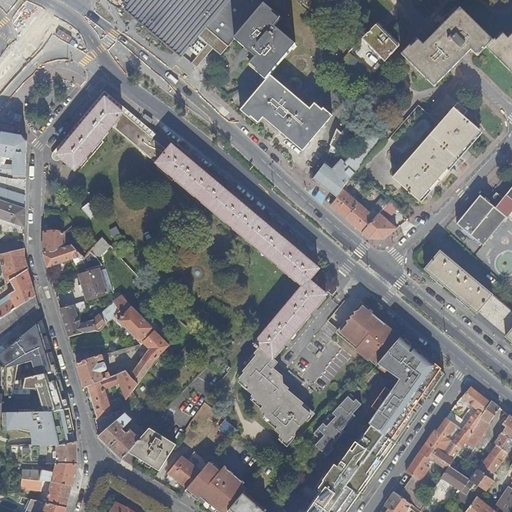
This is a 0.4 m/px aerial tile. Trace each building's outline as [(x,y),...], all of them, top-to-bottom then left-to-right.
[(125,0),(131,5),(134,7),(138,2),(149,11),(142,20),(184,56),(199,38),(208,45),(193,64),(197,69),(214,50),(221,56),(235,40),(265,5),(259,0),(125,0)] [(134,7),(131,5),(128,9),(142,20),(149,11),(138,2),(134,7)] [(274,13),(265,5),(235,40),(257,57),(252,63),(259,70),(257,72),(266,80),(246,103),(240,110),(257,125),(263,118),(302,152),(333,117),(323,109),(321,111),(314,105),(310,109),(270,75),(296,46),(275,28),(280,21),(272,15),(274,13)] [(460,8),(440,29),(464,53),(465,55),(466,55),(470,51),(475,55),(483,48),(484,50),(486,49),(508,71),(511,75),(511,33),(508,38),(504,34),(497,41),(494,39),(493,40),(493,41),(460,8)] [(282,19),(274,13),(272,15),(280,21),(282,19)] [(400,46),(378,23),(363,39),(370,46),(369,47),(384,64),(390,57),(400,46)] [(440,29),(430,39),(454,63),(464,53),(440,29)] [(501,32),(494,39),(497,41),(504,34),(501,32)] [(408,51),(418,41),(416,39),(407,49),(408,51)] [(439,83),(454,66),(429,40),(423,45),(418,41),(408,51),(439,83)] [(483,48),(475,55),(477,57),(484,50),(483,48)] [(434,88),(439,83),(408,51),(407,49),(401,55),(422,76),(434,88)] [(339,63),(366,86),(374,75),(349,53),(339,63)] [(464,53),(454,63),(455,65),(457,63),(465,55),(464,53)] [(259,70),(252,63),(250,65),(257,72),(259,70)] [(145,132),(105,98),(57,156),(75,170),(112,126),(134,144),(145,132)] [(316,102),(314,105),(321,111),(323,109),(316,102)] [(463,117),(467,113),(458,105),(392,178),(403,188),(418,202),(480,133),(463,117)] [(418,106),(359,173),(390,201),(403,188),(392,178),(439,125),(418,106)] [(332,146),(330,151),(333,152),(336,153),(355,130),(349,125),(342,134),(337,130),(330,146),(332,146)] [(324,165),(314,179),(337,197),(342,190),(341,190),(342,188),(357,171),(392,133),(387,130),(381,136),(375,132),(345,164),(342,162),(335,170),(333,172),(324,165)] [(145,132),(134,144),(145,154),(156,141),(145,132)] [(0,176),(9,178),(17,179),(26,180),(27,148),(27,142),(23,136),(13,134),(3,133),(0,138),(0,176)] [(202,171),(172,146),(167,151),(156,141),(145,154),(198,197),(254,245),(303,286),(273,322),(255,344),(256,344),(254,346),(258,350),(260,348),(273,359),(300,327),(326,295),(309,280),(319,269),(288,243),(254,214),(202,171)] [(330,151),(324,165),(333,172),(335,170),(329,164),(333,152),(330,151)] [(0,218),(6,221),(25,227),(26,202),(26,180),(17,179),(9,178),(0,176),(0,218)] [(511,219),(511,187),(504,197),(497,191),(489,201),(481,193),(457,222),(484,244),(507,216),(511,219)] [(337,197),(336,199),(333,202),(330,205),(346,218),(358,203),(342,188),(341,190),(342,190),(337,197)] [(358,203),(346,218),(362,233),(376,218),(358,203)] [(96,213),(88,204),(82,209),(91,219),(96,213)] [(376,218),(362,233),(369,239),(384,238),(397,229),(380,214),(376,218)] [(64,232),(44,232),(44,255),(64,247),(64,232)] [(111,247),(102,237),(93,247),(90,251),(97,258),(111,247)] [(64,247),(44,255),(48,267),(78,256),(79,260),(82,258),(84,258),(71,244),(64,247)] [(11,282),(28,271),(24,257),(24,250),(0,256),(7,284),(11,282)] [(97,258),(90,251),(84,258),(82,258),(85,263),(87,267),(97,258)] [(511,311),(440,251),(425,269),(511,341),(511,311)] [(79,275),(87,300),(106,294),(98,269),(79,275)] [(0,318),(8,313),(35,295),(34,292),(32,284),(28,271),(11,282),(16,291),(8,296),(0,301),(0,318)] [(0,334),(40,308),(35,295),(8,313),(0,318),(0,334)] [(123,297),(114,303),(120,312),(121,311),(124,314),(131,308),(123,297)] [(74,306),(60,310),(68,337),(99,332),(108,322),(115,318),(115,317),(120,312),(114,303),(94,321),(81,325),(78,315),(79,314),(79,312),(86,309),(84,302),(74,306)] [(363,305),(361,303),(354,311),(354,312),(359,310),(363,305)] [(341,332),(344,335),(369,310),(363,305),(359,310),(354,312),(355,315),(350,316),(351,319),(347,321),(348,324),(341,332)] [(115,317),(115,318),(141,344),(143,342),(155,330),(142,317),(144,316),(142,313),(140,315),(134,310),(131,308),(124,314),(121,311),(120,312),(115,317)] [(372,358),(379,363),(382,360),(395,343),(401,337),(369,310),(344,335),(358,347),(356,349),(370,360),(372,358)] [(4,391),(2,394),(1,412),(4,412),(13,412),(16,380),(19,364),(33,361),(35,368),(45,368),(42,359),(40,359),(34,342),(46,331),(43,319),(0,354),(0,361),(4,366),(4,391)] [(343,336),(344,335),(341,332),(348,324),(347,321),(345,322),(336,332),(343,338),(344,337),(343,336)] [(155,330),(143,342),(150,348),(145,354),(130,376),(138,385),(156,359),(169,345),(155,330)] [(52,380),(61,378),(52,350),(46,331),(34,342),(40,359),(42,359),(45,368),(35,368),(37,375),(38,375),(47,374),(50,381),(52,380)] [(343,338),(356,349),(358,347),(344,335),(343,336),(344,337),(343,338)] [(444,373),(401,337),(395,343),(382,360),(378,364),(400,379),(391,391),(386,388),(372,407),(377,411),(369,423),(372,426),(352,452),(337,467),(335,465),(317,492),(319,494),(307,510),(304,508),(301,511),(285,511),(282,510),(280,511),(346,511),(421,406),(418,403),(423,396),(427,398),(444,373)] [(135,349),(134,346),(116,351),(117,355),(135,349)] [(260,348),(258,350),(255,354),(257,356),(249,365),(243,372),(244,374),(241,377),(257,391),(271,404),(275,407),(289,392),(288,391),(289,389),(283,384),(282,377),(273,369),(278,363),(273,359),(260,348)] [(87,352),(74,357),(77,364),(89,359),(87,352)] [(246,363),(249,365),(257,356),(255,354),(246,363)] [(89,359),(77,364),(84,388),(89,386),(110,378),(108,372),(102,375),(101,373),(106,370),(107,369),(105,364),(102,363),(98,365),(97,362),(104,359),(102,355),(89,359)] [(370,360),(377,366),(378,364),(379,363),(372,358),(370,360)] [(110,378),(89,386),(103,433),(114,424),(111,414),(104,389),(120,383),(127,399),(133,392),(138,385),(130,376),(126,372),(110,378)] [(53,384),(52,380),(50,381),(47,374),(38,375),(41,383),(49,382),(50,385),(53,384)] [(257,391),(241,377),(239,380),(241,381),(250,388),(248,391),(253,396),(252,398),(253,398),(263,407),(261,410),(261,411),(263,413),(271,404),(257,391)] [(50,411),(70,408),(66,397),(25,404),(26,378),(16,380),(13,412),(37,411),(50,410),(50,411)] [(250,388),(241,381),(238,383),(248,391),(250,388)] [(453,409),(446,419),(456,425),(462,429),(460,431),(468,437),(490,403),(471,387),(461,397),(471,405),(467,411),(470,414),(466,419),(453,409)] [(133,392),(127,399),(131,405),(132,407),(138,404),(133,392)] [(303,404),(289,392),(275,407),(271,404),(263,413),(266,416),(265,417),(266,418),(278,428),(276,431),(275,431),(281,436),(280,438),(287,444),(292,437),(295,437),(295,438),(296,433),(306,421),(311,415),(301,407),(303,404)] [(323,423),(314,434),(320,440),(315,446),(328,457),(334,450),(332,447),(345,432),(343,430),(355,416),(353,414),(362,404),(350,394),(327,419),(331,423),(327,427),(323,423)] [(251,401),(261,410),(263,407),(253,398),(251,401)] [(468,437),(465,441),(473,447),(499,408),(491,401),(490,403),(468,437)] [(316,415),(303,404),(301,407),(311,415),(306,421),(308,423),(316,415)] [(122,412),(125,415),(126,414),(133,408),(132,407),(131,405),(122,412)] [(13,412),(4,412),(5,430),(23,430),(23,426),(31,426),(33,438),(33,446),(40,447),(53,447),(57,446),(75,442),(73,432),(75,432),(70,408),(50,411),(50,410),(37,411),(13,412)] [(111,414),(114,424),(125,415),(122,412),(121,411),(111,414)] [(103,433),(99,437),(122,460),(129,451),(140,439),(130,429),(127,431),(126,429),(124,431),(121,429),(132,419),(126,414),(125,415),(114,424),(103,433)] [(480,452),(488,457),(491,453),(497,445),(508,453),(511,446),(511,417),(509,415),(502,424),(505,427),(495,444),(487,440),(480,452)] [(278,428),(266,418),(264,421),(276,431),(278,428)] [(435,431),(426,443),(452,461),(465,441),(468,437),(460,431),(452,442),(445,437),(447,436),(449,435),(456,425),(446,419),(437,432),(435,431)] [(220,427),(232,437),(237,432),(225,421),(220,427)] [(462,429),(456,425),(449,435),(447,436),(445,437),(452,442),(460,431),(462,429)] [(140,439),(129,451),(160,470),(176,444),(150,428),(140,439)] [(287,444),(280,438),(278,441),(287,448),(294,440),(295,437),(292,437),(287,444)] [(57,464),(77,464),(77,442),(75,442),(57,446),(57,453),(54,453),(55,457),(57,457),(57,464)] [(412,477),(399,496),(411,504),(416,497),(425,484),(420,481),(429,468),(426,466),(430,460),(446,470),(449,466),(452,461),(426,443),(406,473),(412,477)] [(491,453),(502,462),(508,453),(497,445),(491,453)] [(52,450),(53,447),(40,447),(40,455),(50,455),(50,450),(52,450)] [(478,470),(494,481),(495,480),(494,480),(496,477),(492,475),(502,462),(491,453),(488,457),(478,470)] [(200,472),(182,456),(169,473),(188,488),(200,472)] [(211,462),(188,489),(200,498),(202,497),(211,505),(212,504),(221,511),(226,511),(230,509),(232,506),(243,493),(245,491),(247,488),(243,484),(244,483),(224,466),(221,470),(211,462)] [(54,482),(72,486),(76,468),(77,464),(57,464),(56,464),(54,473),(52,482),(54,482)] [(448,483),(461,491),(462,490),(465,486),(470,480),(449,466),(446,470),(441,478),(448,483)] [(50,481),(52,482),(54,473),(40,470),(22,469),(21,479),(22,479),(34,480),(43,481),(50,481)] [(470,480),(465,486),(470,489),(474,484),(477,486),(478,486),(486,491),(494,481),(478,470),(470,480)] [(441,478),(437,486),(443,490),(448,483),(441,478)] [(41,489),(43,481),(34,480),(33,486),(33,488),(41,489)] [(47,503),(67,508),(72,486),(54,482),(52,482),(50,490),(47,503)] [(509,511),(511,507),(511,489),(509,487),(505,496),(493,510),(480,499),(477,497),(475,499),(470,506),(465,511),(509,511)] [(455,498),(470,506),(475,499),(462,490),(461,491),(455,498)] [(232,506),(235,509),(246,496),(243,493),(232,506)] [(393,511),(405,511),(407,510),(411,505),(411,504),(399,496),(394,493),(393,494),(385,506),(390,509),(393,511)] [(237,511),(265,511),(263,511),(261,511),(259,509),(261,507),(250,496),(248,498),(246,496),(235,509),(237,511)] [(411,505),(421,511),(425,504),(416,497),(411,504),(411,505)] [(65,511),(67,508),(47,503),(31,500),(25,511),(65,511)]
